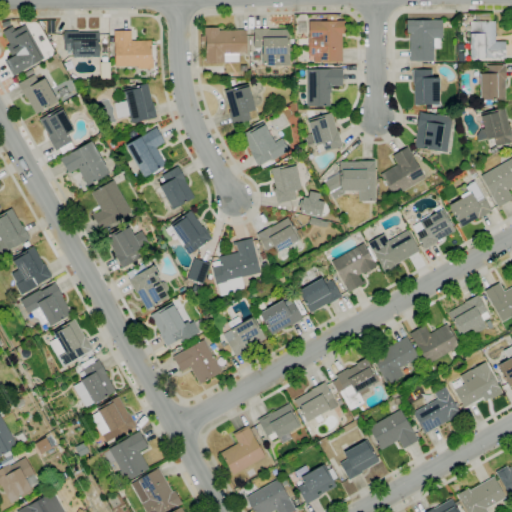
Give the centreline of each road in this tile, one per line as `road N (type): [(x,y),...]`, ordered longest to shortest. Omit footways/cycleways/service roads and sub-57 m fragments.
road 1 (residential): [(0,120),(222,511)]
road 2 (residential): [(511,235),(174,430)]
road 3 (residential): [(177,0),(184,98),(233,199)]
road 4 (residential): [(511,424),(357,511)]
road 5 (residential): [(376,0),(376,121)]
